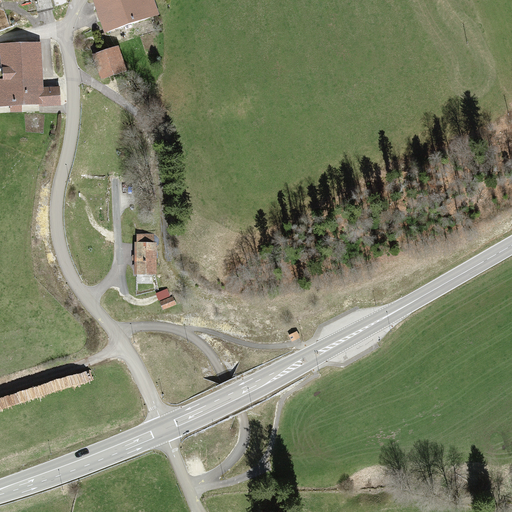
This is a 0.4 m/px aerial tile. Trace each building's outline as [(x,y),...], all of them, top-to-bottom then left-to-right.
[(94,0),(105,30),(156,13),(151,0),(94,0)] [(41,89),(38,41),(1,43),(3,79),(0,79),(0,103),(56,101),(56,88),(41,89)] [(117,47),(93,56),(101,78),(125,69),(117,47)] [(135,243),(135,272),(155,272),(156,244),(135,243)] [(297,331),(289,335),(292,342),(300,338),(297,331)]
